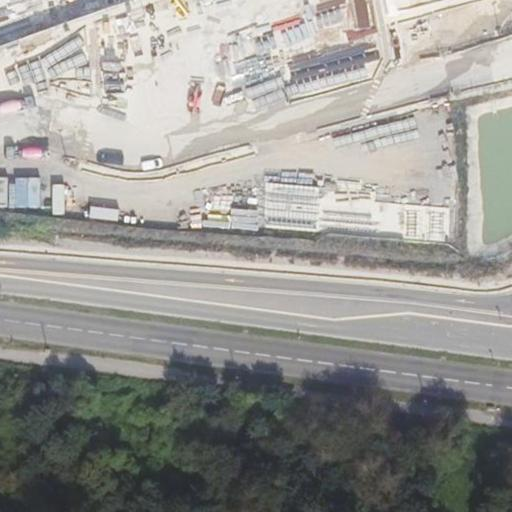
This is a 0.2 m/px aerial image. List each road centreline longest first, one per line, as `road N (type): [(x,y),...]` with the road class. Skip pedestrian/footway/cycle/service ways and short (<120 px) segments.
road 1 (unclassified): [(0,277),(40,289),(511,345)]
road 2 (unclassified): [(511,306),(34,263),(0,267)]
